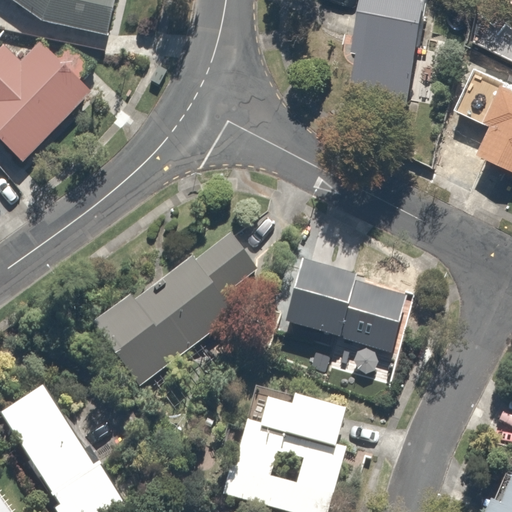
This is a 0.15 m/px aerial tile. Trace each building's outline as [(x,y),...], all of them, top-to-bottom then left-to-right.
[(6,0),(42,23),(108,37),(115,0),(6,0)] [(430,0),(367,0),(355,100),(417,108),(430,0)] [(27,56),(5,38),(0,42),(0,145),(20,167),(110,83),(71,42),(55,57),(41,42),(27,56)] [(511,83),(505,80),(486,125),(494,128),(482,156),(511,168),(511,83)] [(407,288),(301,262),(285,329),(390,355),(407,288)] [(252,383),(248,394),(217,496),(268,511),(334,511),(352,454),(341,450),(352,414),(252,383)] [(55,385),(0,418),(0,424),(53,511),(109,511),(127,501),(55,385)] [(511,511),(511,474),(492,467),(475,511),(511,511)] [(11,511),(0,493),(0,511),(11,511)]
